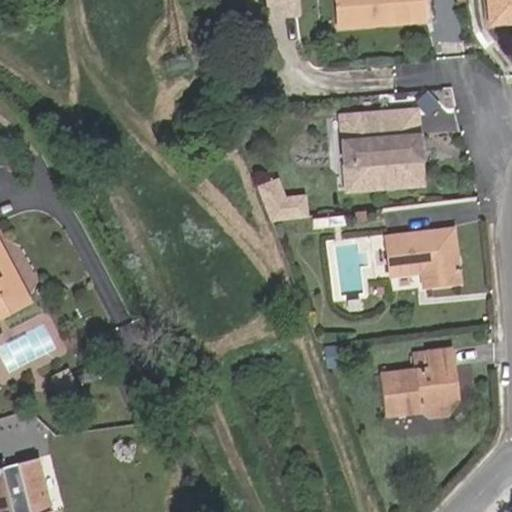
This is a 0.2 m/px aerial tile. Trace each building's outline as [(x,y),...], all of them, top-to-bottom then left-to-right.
[(293,0),(264,0),(265,21),(294,18),(293,0)] [(336,0),(339,29),(372,27),(372,22),(413,18),(413,7),(420,7),(419,0),(336,0)] [(511,0),(487,0),(490,25),(511,23),(511,0)] [(413,18),(372,22),(372,27),(422,22),(420,7),(413,7),(413,18)] [(409,113),(340,117),(341,136),(344,141),(346,168),(343,174),(344,192),(414,186),(409,113)] [(273,182),(256,188),(268,221),(303,217),(301,199),(280,201),(273,182)] [(459,282),(453,231),(387,238),(392,274),(423,272),(424,285),(459,282)] [(0,314),(21,304),(7,276),(17,271),(0,234),(0,314)] [(30,300),(17,271),(7,276),(21,304),(30,300)] [(453,368),(451,352),(424,354),(426,372),(379,378),(383,417),(417,414),(424,420),(447,419),(458,405),(456,385),(448,376),(447,370),(453,368)] [(0,511),(43,511),(54,509),(41,459),(0,470),(0,511)]
